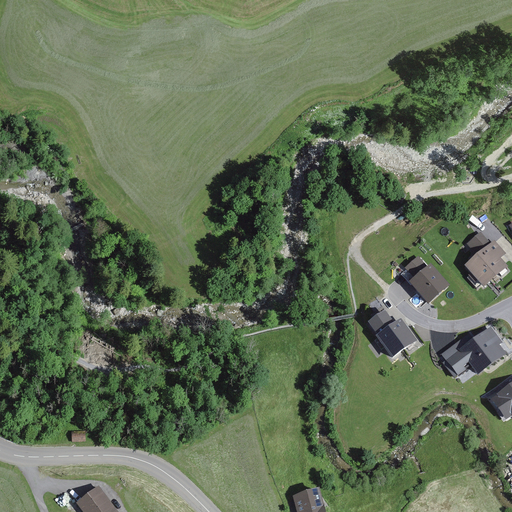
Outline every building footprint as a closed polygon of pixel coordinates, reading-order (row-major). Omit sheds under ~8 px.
[(484,292),(510,269),(479,235),(468,244),(481,258),(465,271),(484,292)] [(414,278),(427,267),(419,257),(406,268),(414,278)] [(414,278),(409,283),(429,306),(451,287),(431,264),(427,267),(414,278)] [(368,322),(377,335),(395,323),(386,310),(368,322)] [(376,336),(392,359),(417,341),(401,318),(395,323),(377,335),(376,336)] [(474,339),(459,350),(472,368),(478,376),(509,353),(491,327),(474,339)] [(458,378),(472,368),(459,350),(474,339),(470,334),(441,355),(445,360),(458,378)] [(511,383),(493,398),(507,418),(511,414),(511,383)] [(118,511),(102,490),(80,506),(84,511),(118,511)] [(301,511),(326,511),(321,493),(298,499),(301,511)]
